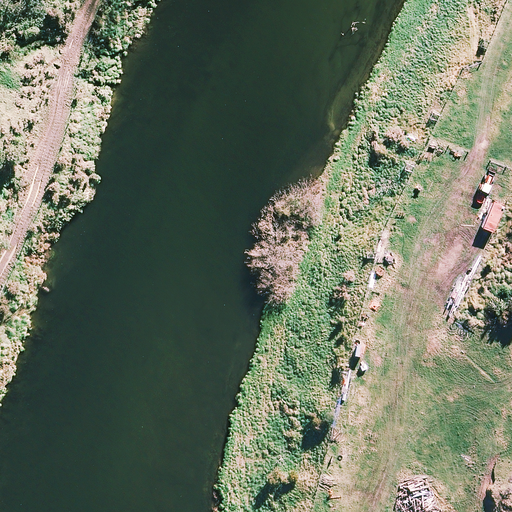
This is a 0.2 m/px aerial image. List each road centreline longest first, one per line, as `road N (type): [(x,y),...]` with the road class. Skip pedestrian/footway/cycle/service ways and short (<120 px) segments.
road 1 (track): [(344,435),(511,102)]
road 2 (track): [(0,236),(79,55),(90,0)]
